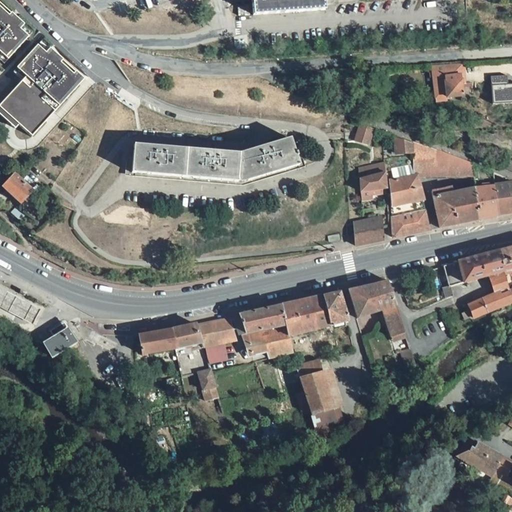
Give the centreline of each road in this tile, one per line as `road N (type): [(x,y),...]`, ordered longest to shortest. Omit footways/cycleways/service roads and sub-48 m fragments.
road 1 (residential): [(265,127),(258,141),(241,147),(132,137),(81,196),(86,212),(127,186),(239,193),(317,168),(328,148),(303,129)]
road 2 (primary): [(511,232),(156,304),(94,298),(0,256)]
road 3 (residential): [(511,53),(180,67),(96,47)]
road 4 (residential): [(451,0),(441,15),(223,25)]
road 5 (residential): [(265,127),(156,106),(64,39)]
road 6 (residential): [(223,25),(200,38),(96,47)]
